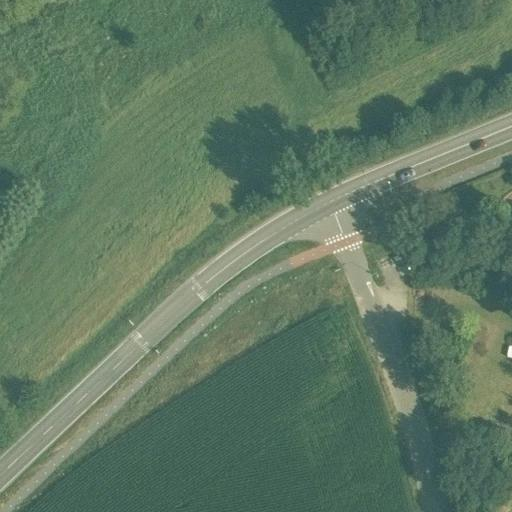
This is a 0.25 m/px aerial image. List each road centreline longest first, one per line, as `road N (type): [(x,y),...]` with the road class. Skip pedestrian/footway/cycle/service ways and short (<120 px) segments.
road 1 (tertiary): [(0,481),(242,253),(333,203)]
road 2 (unclassified): [(435,511),(396,364),(333,203)]
road 3 (tertiary): [(333,203),(511,125)]
